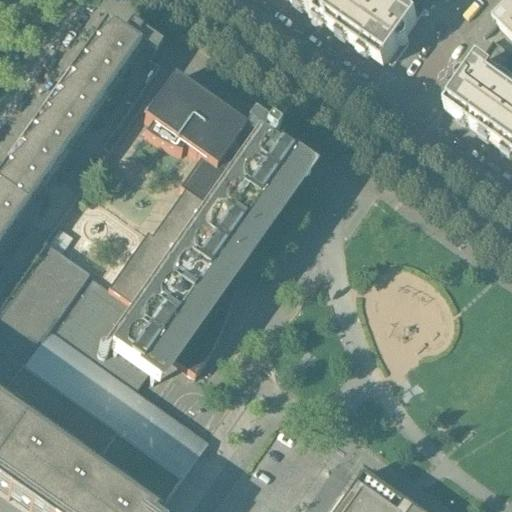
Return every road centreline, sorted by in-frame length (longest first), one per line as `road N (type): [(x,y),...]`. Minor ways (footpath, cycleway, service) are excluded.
road 1 (residential): [(398,118),(228,0)]
road 2 (residential): [(281,511),(313,465),(284,447),(238,511)]
road 3 (residential): [(511,197),(398,118)]
road 4 (tertiary): [(0,111),(78,0)]
